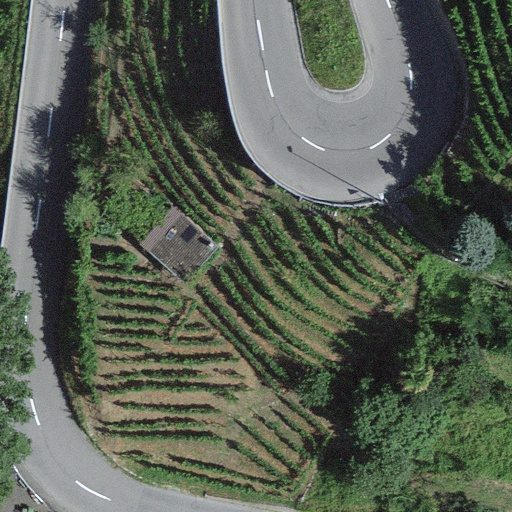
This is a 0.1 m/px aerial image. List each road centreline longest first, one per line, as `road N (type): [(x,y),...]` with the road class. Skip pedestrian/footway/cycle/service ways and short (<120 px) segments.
road 1 (tertiary): [(142,511),(80,487),(44,446),(32,415),(26,298),(64,0)]
road 2 (tertiary): [(254,0),(271,106),(283,128),(318,152),(347,156),(395,133),(412,98),(386,0)]
